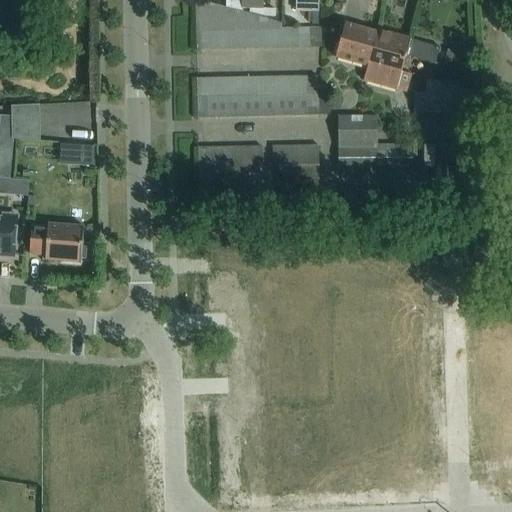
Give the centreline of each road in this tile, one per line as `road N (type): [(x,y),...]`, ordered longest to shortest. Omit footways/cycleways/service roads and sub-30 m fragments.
road 1 (residential): [(133,314),(142,296),(135,0)]
road 2 (residential): [(454,263),(458,511)]
road 3 (residential): [(133,314),(171,382),(173,493),(192,511)]
road 4 (residential): [(0,314),(114,322),(133,314)]
